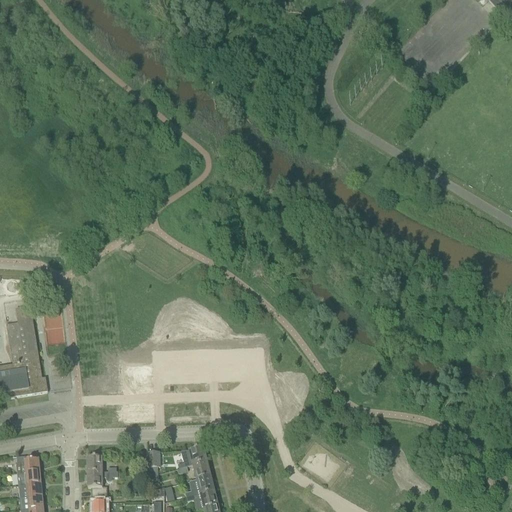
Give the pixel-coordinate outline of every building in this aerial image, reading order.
[(511,0),(490,0),(488,2),(508,24),(511,20),(511,0)] [(142,267),(112,268),(115,379),(144,378),(142,267)] [(0,395),(0,396),(1,402),(14,400),(17,399),(47,394),(45,380),(41,381),(39,369),(40,369),(39,363),(38,363),(36,351),(37,351),(36,345),(35,345),(33,333),(34,333),(33,327),(32,327),(30,315),(31,315),(30,309),(29,310),(19,311),(15,312),(18,325),(6,327),(12,367),(0,369),(0,395)] [(157,312),(156,312),(157,336),(161,336),(169,335),(168,311),(157,312)] [(192,468),(206,464),(203,449),(189,453),(192,468)] [(159,469),(159,455),(147,455),(147,470),(159,469)] [(17,476),(40,474),(39,461),(26,463),(25,459),(16,460),(17,476)] [(87,475),(102,475),(101,460),(87,460),(87,475)] [(210,479),(206,464),(192,468),(196,482),(210,479)] [(40,474),(17,476),(19,488),(41,486),(40,474)] [(108,475),(102,475),(87,475),(87,477),(85,477),(85,481),(86,483),(87,483),(88,490),(92,490),(92,499),(107,499),(107,490),(102,490),(102,480),(106,480),(106,483),(107,484),(108,484),(110,484),(111,483),(112,482),(112,480),(118,480),(118,475),(116,475),(108,475)] [(157,476),(147,479),(149,485),(159,483),(157,476)] [(190,484),(192,493),(185,495),(186,500),(214,493),(210,479),(196,482),(190,484)] [(41,486),(19,488),(20,500),(42,498),(41,486)] [(164,499),(164,490),(153,493),(154,499),(164,499)] [(214,493),(186,500),(187,505),(193,503),(195,511),(201,511),(203,511),(217,508),(214,493)] [(25,511),(43,510),(42,498),(20,500),(20,511),(25,511)]
